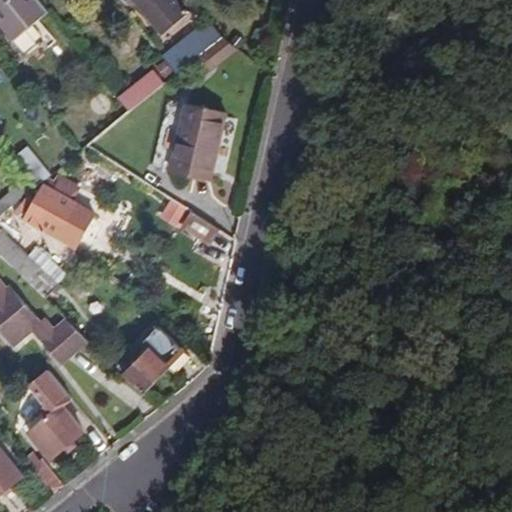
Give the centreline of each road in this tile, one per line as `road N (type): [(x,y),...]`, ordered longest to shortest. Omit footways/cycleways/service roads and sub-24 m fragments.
road 1 (residential): [(310,0),(228,370),(180,458)]
road 2 (residential): [(67,511),(93,488),(180,458)]
